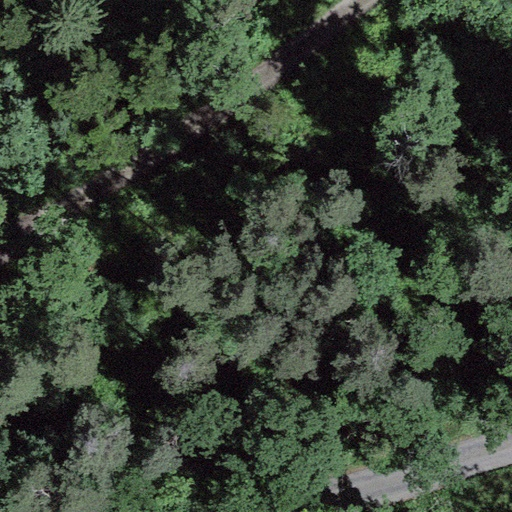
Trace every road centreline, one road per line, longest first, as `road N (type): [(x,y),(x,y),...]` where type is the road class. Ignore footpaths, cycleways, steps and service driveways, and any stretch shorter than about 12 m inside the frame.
road 1 (track): [(0,249),(301,50),(358,0)]
road 2 (unclassified): [(216,511),(280,508),(511,450)]
